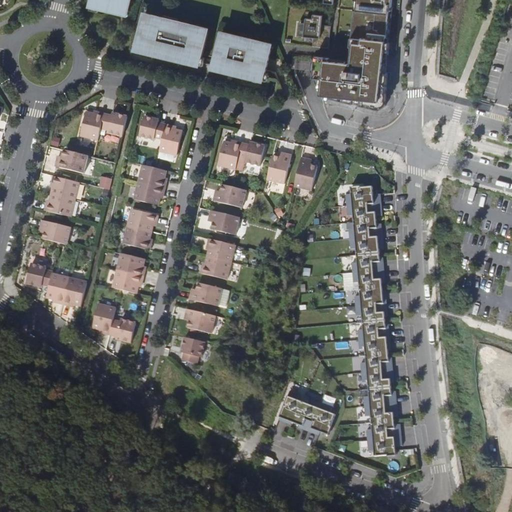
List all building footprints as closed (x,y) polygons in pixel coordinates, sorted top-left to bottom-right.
[(92,0),(91,6),(122,13),(123,10),(128,11),(130,0),(92,0)] [(355,0),(357,1),(355,17),(354,16),(350,47),(353,48),(351,63),(329,61),(329,58),(315,57),(315,59),(311,59),(310,71),(320,95),(330,97),(330,98),(380,110),(386,106),(389,73),(383,72),(385,52),(389,52),(390,42),(386,42),(391,4),(393,4),(393,0),(355,0)] [(208,32),(193,28),(194,25),(179,21),(171,20),(171,23),(164,21),(165,18),(148,14),(146,19),(143,18),(136,49),(155,53),(156,50),(201,61),(208,32)] [(180,18),(166,15),(165,18),(164,21),(171,23),(171,20),(179,21),(180,18)] [(313,38),(320,39),(322,23),(322,16),(313,15),(312,19),(306,18),(305,23),(302,23),(301,37),(313,38)] [(331,24),(322,23),(320,39),(313,38),(312,47),(329,48),(331,24)] [(251,39),(222,31),(220,37),(250,44),(251,39)] [(269,44),(251,39),(250,44),(220,37),(214,64),(243,71),(243,75),(264,80),(271,50),(268,49),(269,44)] [(201,61),(156,50),(155,53),(201,64),(201,61)] [(243,71),(214,64),(213,68),(243,75),(243,71)] [(81,136),(99,140),(102,128),(105,113),(98,112),(97,114),(94,113),(87,112),(81,136)] [(112,115),(105,113),(102,128),(109,130),(108,133),(123,136),(128,116),(113,113),(112,115)] [(163,139),(167,124),(163,124),(159,123),(160,120),(145,116),(140,136),(155,140),(156,137),(163,139)] [(178,155),(183,131),(177,129),(174,129),(174,126),(167,124),(163,139),(160,151),(178,155)] [(219,165),(236,170),(239,158),(243,143),(235,141),(235,144),(231,143),(225,142),(219,165)] [(243,143),(239,158),(247,160),(246,162),(261,166),(266,146),(251,142),(251,145),(243,143)] [(89,156),(65,150),(64,157),(63,160),(58,159),(56,166),(85,173),(89,156)] [(281,157),(274,156),(268,179),(285,184),(292,155),(285,153),(284,158),(281,157)] [(309,164),(310,159),(302,157),(295,186),(313,190),(318,166),(312,165),(309,164)] [(166,177),(167,171),(156,168),(143,165),(139,182),(166,189),(167,181),(165,181),(166,177)] [(80,183),(54,176),(52,184),(54,184),(54,187),(52,194),(76,200),(80,183)] [(164,196),(166,189),(139,182),(135,199),(159,205),(160,199),(161,196),(164,196)] [(232,187),(223,184),(221,191),(221,194),(216,193),(214,201),(243,208),(247,190),(232,187)] [(383,212),(381,195),(374,195),(373,187),(351,189),(352,194),(347,195),(349,219),(354,219),(355,226),(349,227),(351,249),(357,249),(358,260),(352,260),(354,283),(360,283),(361,294),(355,294),(357,317),(363,317),(363,326),(358,327),(360,350),(366,349),(367,359),(361,360),(363,383),(369,382),(370,393),(364,394),(366,416),(372,416),(373,428),(367,428),(369,451),(375,451),(375,456),(397,455),(396,446),(403,446),(402,428),(396,428),(395,417),(394,413),(398,413),(397,395),(393,395),(393,392),(392,383),(391,379),(394,379),(393,361),(390,362),(390,358),(389,350),(389,346),(391,346),(390,328),(387,328),(386,316),(386,313),(388,312),(387,294),(384,295),(383,280),(386,279),(384,261),(381,262),(380,246),(384,246),(382,228),(378,228),(378,224),(377,216),(377,213),(383,212)] [(76,200),(52,194),(51,200),(50,203),(47,203),(46,210),(72,217),(76,200)] [(155,222),(157,223),(159,215),(133,209),(129,226),(152,232),(154,225),(155,222)] [(240,217),(212,210),(210,218),(215,219),(214,222),(212,229),(236,235),(240,217)] [(61,243),(67,245),(72,227),(43,220),(41,228),(46,229),(45,232),(44,239),(61,243)] [(151,239),(152,232),(129,226),(124,244),(151,250),(153,242),(150,242),(151,239)] [(236,245),(210,239),(208,246),(210,247),(210,250),(208,256),(232,262),(236,245)] [(118,270),(144,277),(146,269),(143,269),(144,266),(146,259),(122,253),(118,270)] [(232,262),(208,256),(207,263),(206,266),(203,265),(201,273),(228,279),(232,262)] [(43,284),(50,286),(53,274),(54,272),(47,270),(47,267),(32,263),(27,283),(42,287),(43,284)] [(142,284),(144,277),(118,270),(114,288),(121,289),(137,293),(139,287),(140,284),(142,284)] [(64,304),(71,278),(53,274),(50,286),(47,297),(54,299),(57,300),(57,302),(64,304)] [(82,306),(88,282),(71,278),(64,304),(71,306),(72,304),(75,305),(82,306)] [(223,289),(199,283),(197,289),(197,293),(192,291),(190,299),(219,306),(219,305),(226,307),(230,290),(223,289)] [(103,333),(110,335),(114,320),(117,308),(100,304),(94,328),(101,330),(104,330),(103,333)] [(216,316),(188,309),(186,316),(191,317),(190,321),(188,327),(212,333),(216,316)] [(121,322),(114,320),(110,335),(118,336),(117,339),(132,343),(137,323),(122,319),(121,322)] [(206,342),(186,337),(182,352),(185,353),(183,360),(198,364),(199,356),(202,357),(206,342)] [(291,391),(279,420),(288,423),(289,421),(293,422),(300,425),(304,426),(303,429),(319,435),(321,432),(328,435),(336,414),(331,412),(333,407),(311,399),(309,404),(299,400),(301,395),(291,391)]
